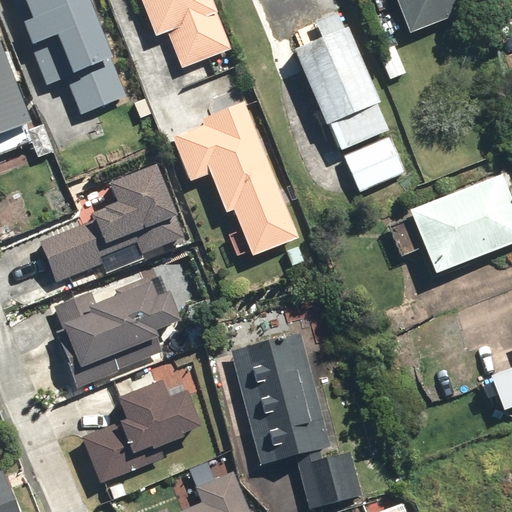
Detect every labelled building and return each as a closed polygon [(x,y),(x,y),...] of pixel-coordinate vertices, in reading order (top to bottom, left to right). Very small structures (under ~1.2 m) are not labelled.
[(25,21),(18,24),(27,49),(42,86),(99,65),(107,86),(69,100),(76,117),(121,100),(82,0),(8,0),(15,16),(22,14),(25,21)] [(208,0),(134,0),(151,41),(166,35),(180,71),(228,52),(208,0)] [(391,0),(406,36),(474,8),(470,0),(391,0)] [(333,14),(311,23),(319,40),(291,53),(304,81),(300,83),(321,129),(325,128),(354,195),(404,173),(333,14)] [(395,47),(376,54),(386,85),(405,79),(395,47)] [(0,63),(0,134),(24,125),(0,63)] [(166,129),(187,184),(208,176),(223,216),(231,213),(248,258),(293,241),(240,101),(166,129)] [(39,125),(23,132),(34,159),(50,152),(39,125)] [(149,168),(104,186),(112,205),(83,217),(96,248),(170,219),(149,168)] [(410,226),(384,236),(395,262),(421,251),(431,277),(511,244),(511,210),(498,176),(405,214),(410,226)] [(82,226),(35,246),(52,286),(99,265),(82,226)] [(73,371),(154,342),(151,335),(175,327),(160,286),(148,290),(144,279),(111,290),(114,299),(93,307),(90,298),(89,293),(50,308),(51,312),(73,371)] [(297,334),(226,353),(257,467),(328,448),(297,334)] [(511,365),(483,377),(497,413),(511,406),(511,365)] [(164,404),(153,380),(112,401),(121,420),(77,442),(98,484),(119,474),(114,463),(144,449),(147,454),(178,439),(177,436),(194,427),(179,396),(164,404)] [(346,454),(295,469),(307,511),(309,511),(359,497),(346,454)] [(0,511),(40,511),(29,481),(19,484),(16,475),(0,481),(0,473),(1,473),(0,470),(0,511)] [(246,511),(230,474),(195,489),(201,503),(180,511),(164,511),(164,510),(159,511),(246,511)]
